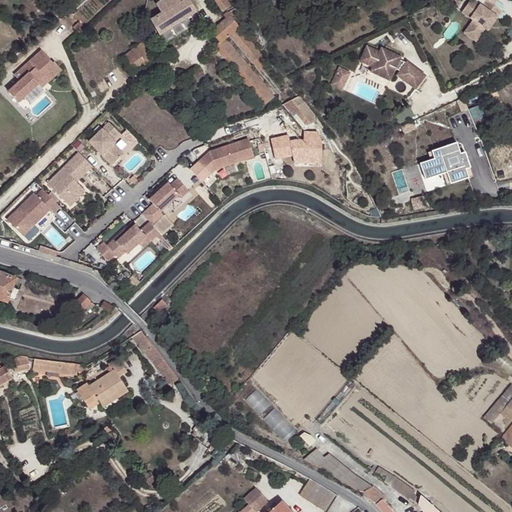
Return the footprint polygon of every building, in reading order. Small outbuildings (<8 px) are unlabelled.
[(165,0),(163,2),(180,26),(197,13),(187,0),(186,0),(183,2),(182,0),(165,0)] [(215,0),(224,13),(232,7),(226,0),(215,0)] [(500,16),(485,5),(478,0),(472,0),(465,10),(476,19),(467,32),(478,40),(488,28),(493,22),(495,24),(500,16)] [(492,0),(489,0),(485,5),(500,16),(506,10),(497,3),(492,0)] [(163,2),(155,10),(161,18),(151,25),(161,39),(180,26),(163,2)] [(247,16),(241,20),(245,26),(251,21),(247,16)] [(219,26),(228,37),(231,35),(309,128),(316,123),(238,29),(240,27),(231,17),(219,26)] [(81,24),(75,29),(84,39),(90,34),(81,24)] [(219,26),(211,34),(220,44),(216,48),(265,108),(275,100),(226,40),(228,37),(219,26)] [(136,50),(121,62),(130,78),(155,66),(145,46),(136,50)] [(381,58),(383,55),(371,50),(368,57),(366,56),(362,64),(375,69),(373,74),(393,82),(398,71),(401,74),(399,78),(418,91),(427,78),(408,65),(407,66),(401,63),(403,59),(390,53),(386,60),(381,58)] [(385,51),(383,55),(381,58),(386,60),(390,53),(385,51)] [(41,52),(16,75),(22,81),(19,83),(7,93),(17,104),(38,85),(38,84),(43,80),(46,84),(60,72),(53,63),(52,65),(41,52)] [(353,73),(342,68),(334,86),(345,91),(353,73)] [(197,69),(185,80),(191,86),(203,75),(197,69)] [(16,75),(14,77),(19,83),(22,81),(16,75)] [(43,80),(38,84),(38,85),(41,89),(46,84),(43,80)] [(410,108),(395,116),(399,125),(415,117),(410,108)] [(108,124),(89,143),(111,166),(123,155),(113,145),(115,143),(113,141),(119,135),(108,124)] [(209,154),(190,170),(201,183),(215,171),(245,162),(254,159),(248,141),(209,154)] [(461,154),(457,143),(432,151),(435,159),(431,160),(420,164),(426,180),(447,173),(451,185),(469,179),(466,170),(471,169),(468,159),(463,161),(461,154)] [(79,155),(48,186),(70,208),(85,193),(76,183),(91,168),(79,155)] [(245,162),(215,171),(218,179),(247,171),(245,162)] [(153,205),(146,211),(156,222),(163,216),(160,213),(178,196),(181,199),(188,192),(177,180),(170,186),(167,184),(149,201),(153,205)] [(34,195),(8,222),(23,237),(50,211),(54,214),(60,208),(43,191),(37,198),(34,195)] [(146,211),(142,215),(149,223),(152,226),(156,222),(146,211)] [(124,230),(106,246),(115,255),(118,259),(124,252),(126,254),(138,243),(145,237),(149,241),(158,233),(152,226),(149,223),(140,231),(134,225),(126,233),(124,230)] [(145,237),(138,243),(142,247),(149,241),(145,237)] [(115,255),(106,246),(103,243),(96,249),(107,262),(115,255)] [(15,282),(16,281),(0,274),(0,301),(7,304),(9,300),(13,289),(15,282)] [(15,303),(20,292),(13,289),(9,300),(15,303)] [(83,313),(85,315),(91,310),(84,300),(69,311),(65,314),(70,320),(73,318),(79,316),(83,313)] [(161,313),(167,307),(168,305),(163,301),(156,309),(161,313)] [(101,310),(109,315),(112,310),(104,305),(101,310)] [(181,381),(140,333),(131,339),(172,388),(181,381)] [(30,367),(28,359),(18,358),(14,359),(15,368),(30,367)] [(108,364),(113,370),(115,370),(119,376),(125,372),(116,359),(108,364)] [(76,376),(78,365),(34,360),(32,370),(76,376)] [(0,384),(13,376),(5,365),(0,368),(0,384)] [(115,370),(113,370),(90,385),(100,401),(116,391),(119,395),(128,390),(119,376),(115,370)] [(100,401),(90,385),(88,382),(77,389),(89,408),(100,401)] [(511,386),(510,385),(491,408),(498,415),(505,406),(511,397),(511,386)] [(284,442),(296,430),(254,388),(242,399),(284,442)] [(103,406),(119,395),(116,391),(100,401),(103,406)] [(511,412),(505,406),(498,415),(508,422),(511,417),(511,412)] [(498,415),(491,408),(485,414),(481,419),(488,425),(491,422),(498,415)] [(499,437),(508,444),(508,443),(511,438),(511,421),(501,434),(499,437)] [(310,446),(316,441),(311,436),(304,433),(300,436),(310,446)] [(357,492),(364,492),(372,487),(329,455),(324,458),(316,449),(303,460),(313,466),(357,492)] [(381,483),(388,485),(394,476),(379,467),(372,478),(381,483)] [(249,469),(246,476),(252,479),(255,472),(249,469)] [(155,480),(151,472),(143,477),(148,484),(155,480)] [(409,499),(412,494),(415,491),(394,476),(388,485),(398,492),(409,499)] [(327,511),(339,496),(312,479),(300,497),(322,511),(327,511)] [(364,492),(371,499),(374,505),(381,500),(384,498),(372,487),(364,492)] [(255,488),(243,499),(255,511),(268,501),(255,488)] [(409,499),(415,504),(417,498),(412,494),(409,499)] [(439,511),(424,494),(419,503),(422,508),(426,511),(439,511)] [(291,511),(281,500),(277,504),(275,501),(269,507),(272,509),(268,511),(291,511)] [(380,511),(391,511),(381,500),(374,505),(380,511)]
